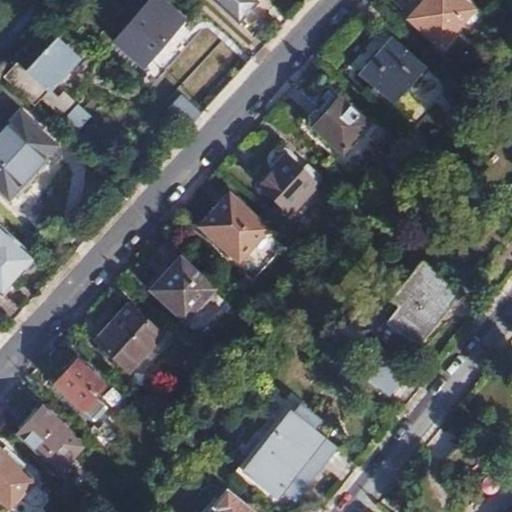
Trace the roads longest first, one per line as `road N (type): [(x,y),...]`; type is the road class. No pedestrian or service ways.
road 1 (residential): [(342,0),(0,372)]
road 2 (residential): [(348,511),(511,304)]
